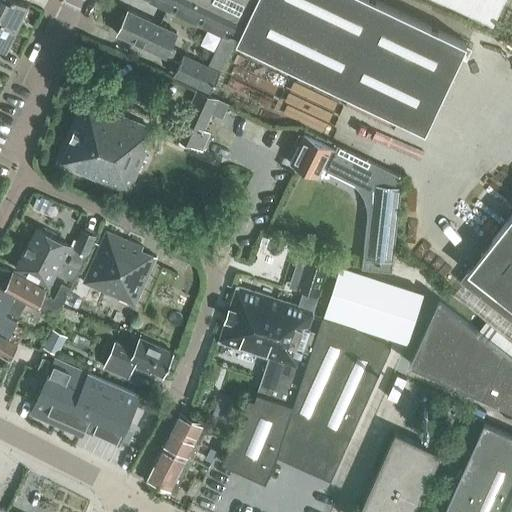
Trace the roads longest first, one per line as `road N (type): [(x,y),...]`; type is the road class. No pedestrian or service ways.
road 1 (residential): [(141,470),(182,382),(220,263),(25,175)]
road 2 (residential): [(25,175),(20,149),(77,0)]
road 3 (residential): [(130,497),(0,428)]
